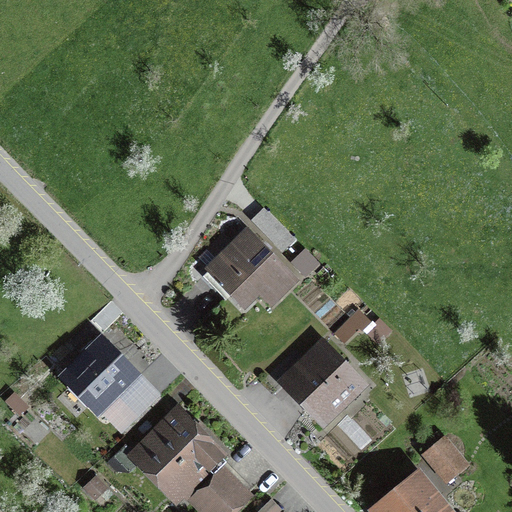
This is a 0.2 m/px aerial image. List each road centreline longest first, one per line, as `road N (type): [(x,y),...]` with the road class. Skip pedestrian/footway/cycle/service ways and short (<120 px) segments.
road 1 (tertiary): [(0,164),(333,511)]
road 2 (track): [(143,314),(350,0)]
